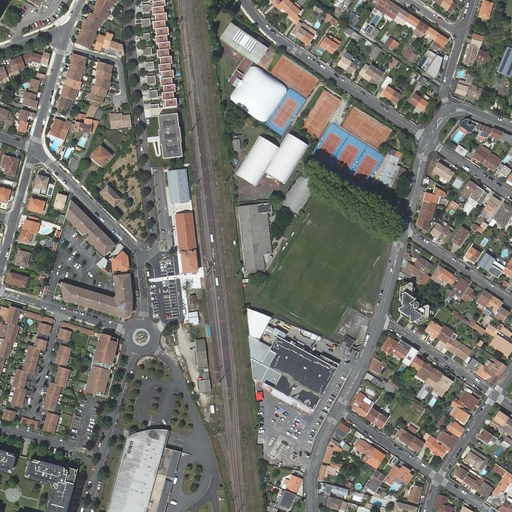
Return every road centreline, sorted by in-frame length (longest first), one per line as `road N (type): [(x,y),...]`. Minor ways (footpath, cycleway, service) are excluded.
road 1 (residential): [(140,254),(156,247),(132,0)]
road 2 (residential): [(428,139),(270,33),(242,0)]
road 3 (residential): [(88,511),(136,348)]
road 4 (residential): [(140,254),(33,148)]
road 5 (unknown): [(403,228),(311,180),(292,217)]
road 6 (residential): [(379,317),(494,395)]
road 7 (residential): [(130,331),(0,291)]
road 8 (residential): [(403,228),(511,301)]
road 9 (residential): [(438,478),(337,410)]
